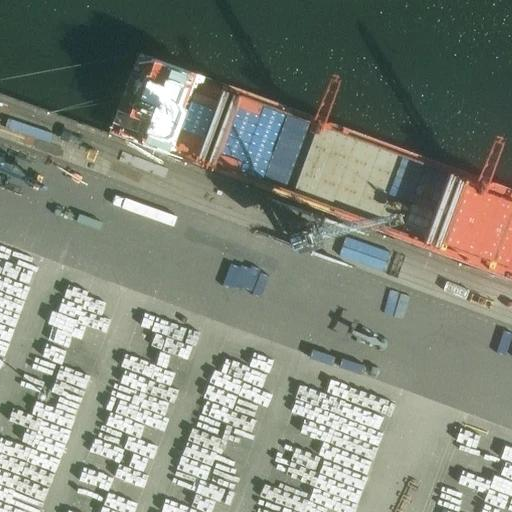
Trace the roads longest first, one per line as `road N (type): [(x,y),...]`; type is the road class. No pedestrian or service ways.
road 1 (unknown): [(444,364),(39,225)]
road 2 (unknown): [(388,511),(444,364)]
